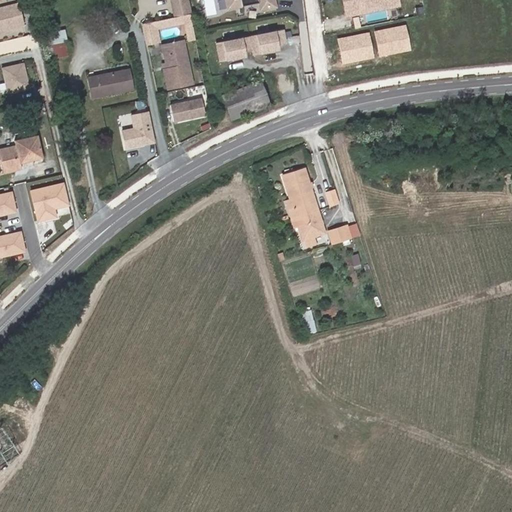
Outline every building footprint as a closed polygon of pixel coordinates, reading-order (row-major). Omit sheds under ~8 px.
[(186,0),(171,0),(175,17),(190,14),(186,0)] [(253,15),(269,13),(266,0),(218,0),(220,13),(252,8),(253,15)] [(400,0),(342,0),(347,21),(403,9),(400,0)] [(0,10),(0,33),(19,28),(13,7),(0,10)] [(153,23),(154,30),(181,24),(182,32),(191,30),(188,16),(153,23)] [(141,25),(145,45),(157,42),(154,30),(153,23),(141,25)] [(61,33),(47,35),(51,60),(63,58),(60,44),(63,43),(61,33)] [(278,35),(211,46),(214,64),(239,60),(238,55),(246,54),(247,59),(273,54),(272,49),(280,48),(278,35)] [(181,41),(160,45),(164,64),(167,66),(168,69),(164,70),(162,70),(166,88),(190,83),(181,41)] [(0,69),(0,77),(4,95),(25,90),(20,65),(0,69)] [(125,74),(84,81),(87,101),(128,94),(125,74)] [(216,99),(223,118),(224,123),(263,108),(261,102),(254,84),(216,99)] [(199,97),(168,104),(171,120),(203,113),(199,97)] [(152,142),(146,111),(128,115),(131,128),(119,130),(123,148),(137,145),(139,142),(141,142),(142,144),(152,142)] [(0,147),(0,150),(7,178),(11,177),(21,174),(19,165),(27,162),(39,160),(33,135),(22,137),(21,132),(10,134),(12,145),(0,147)] [(300,167),(278,175),(287,202),(293,219),(289,220),(292,228),(295,227),(300,241),(301,240),(304,248),(315,244),(312,237),(322,233),(300,167)] [(0,214),(18,212),(14,190),(0,192),(0,214)] [(64,200),(52,203),(54,213),(66,211),(64,200)] [(289,220),(293,219),(287,202),(283,203),(289,220)] [(0,214),(0,223),(18,222),(17,213),(0,214)] [(326,231),(330,243),(349,236),(345,224),(326,231)] [(0,233),(0,256),(27,251),(22,228),(0,233)]
